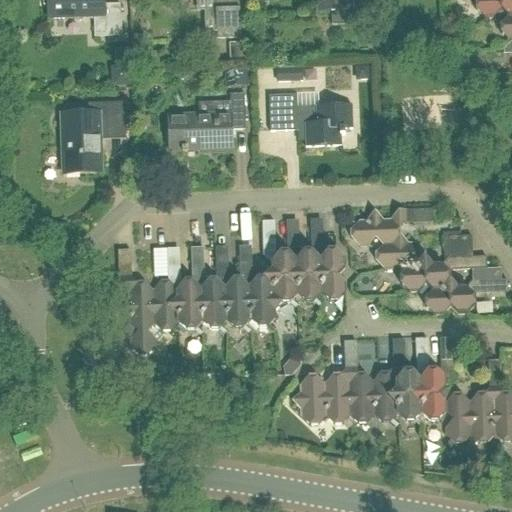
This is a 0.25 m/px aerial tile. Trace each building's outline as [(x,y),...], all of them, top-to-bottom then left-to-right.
[(104,11),(103,0),(47,0),(49,21),(93,19),(94,39),(121,38),(120,11),(104,11)] [(239,0),(180,0),(181,2),(215,1),(217,41),(241,40),(239,0)] [(317,0),(318,14),(334,13),(334,28),(366,26),(365,0),(317,0)] [(511,20),(511,0),(481,0),(476,5),(476,13),(485,22),(493,21),(501,13),(509,20),(511,20)] [(511,20),(509,20),(501,29),(501,36),(510,45),(511,44),(511,20)] [(303,70),(276,71),(276,85),(303,84),(303,70)] [(225,73),(225,90),(252,89),(251,72),(225,73)] [(232,153),(232,132),(245,132),(244,97),(230,97),(231,117),(169,119),(170,153),(182,153),(182,155),(187,155),(187,152),(213,151),(213,154),(232,153)] [(345,132),(353,131),(352,108),(298,110),(297,99),(268,100),(270,134),(273,134),(298,133),(298,127),(305,127),(306,150),(342,148),(342,138),(346,138),(345,132)] [(100,132),(124,131),(124,106),(98,107),(98,115),(61,116),(63,177),(101,175),(100,132)] [(156,119),(141,119),(141,131),(157,130),(156,119)] [(416,271),(425,261),(425,253),(416,245),(408,246),(400,238),(400,231),(403,226),(413,226),(413,214),(398,214),(390,222),(384,223),(375,215),(367,224),(360,224),(351,233),(352,241),(360,249),(368,249),(376,240),(384,248),(376,256),(377,264),(385,272),(392,272),(400,263),(409,271),(416,271)] [(273,289),(273,297),(266,306),(275,314),(282,305),(289,305),(298,297),(298,290),(289,281),(297,272),(297,265),(287,257),(281,257),(275,254),(275,244),(274,224),(262,225),(263,244),(263,258),(271,266),(272,273),(263,281),(273,289)] [(449,261),(473,260),(472,239),(448,239),(449,261)] [(321,288),(322,296),(330,304),(337,303),(346,295),(346,287),(337,279),(345,271),(345,263),(336,254),(328,255),(324,251),(323,242),(311,242),(311,255),(320,264),(321,271),(312,280),(321,288)] [(320,264),(311,255),(303,256),(299,253),(299,243),(287,243),(287,257),(297,265),(297,272),(289,281),(298,290),(298,297),(306,305),(314,304),(322,296),(321,288),(312,280),(321,271),(320,264)] [(123,264),(122,245),(113,245),(113,264),(123,264)] [(235,331),(242,331),(250,323),(249,315),(241,306),(249,297),(249,291),(241,283),(234,282),(229,279),(228,269),(228,254),(216,255),(217,270),(217,284),(225,291),(225,298),(217,307),(226,315),(226,323),(235,331)] [(226,315),(217,307),(225,298),(225,291),(217,284),(210,284),(205,279),(204,270),(204,255),(192,256),(192,270),(193,283),(201,292),(201,299),(193,307),(201,316),(202,324),(210,332),(218,332),(226,323),(226,315)] [(442,293),(449,284),(450,277),(453,273),(487,272),(486,260),(473,260),(449,261),(448,261),(440,269),(433,269),(425,261),(416,271),(409,271),(401,279),(401,287),(410,295),(418,295),(425,287),(433,294),(442,293)] [(273,289),(263,281),(257,282),(253,278),(252,268),(240,269),(241,283),(249,291),(249,297),(241,306),(249,315),(250,323),(259,331),(266,330),(275,322),(275,314),(266,306),(273,297),(273,289)] [(201,292),(193,283),(185,284),(181,280),(180,271),(169,271),(169,285),(178,293),(178,300),(169,308),(178,317),(178,325),(186,333),(194,333),(202,324),(201,316),(193,307),(201,299),(201,292)] [(178,293),(169,285),(162,285),(153,293),(146,285),(138,285),(132,281),(132,272),(120,273),(120,287),(129,295),(129,301),(121,310),(130,319),(130,326),(137,334),(130,342),(130,350),(139,358),(148,358),(156,350),(155,342),(146,334),(155,327),(162,334),(170,334),(178,325),(178,317),(169,308),(178,300),(178,293)] [(442,293),(433,294),(425,302),(427,310),(435,319),(443,318),(451,310),(458,318),(466,317),(475,309),(475,301),(478,296),(487,295),(487,283),(472,284),(465,292),(457,292),(449,284),(442,293)] [(430,424),(438,424),(445,416),(445,407),(438,400),(446,391),(446,390),(446,383),(454,375),(453,361),(441,361),(441,371),(436,375),(430,375),(420,385),(420,393),(413,401),(421,409),(421,416),(430,424)] [(397,386),(406,376),(406,362),(394,363),(394,370),(390,376),(382,377),(373,385),(366,379),(366,377),(359,377),(348,387),(349,394),(341,403),(349,410),(349,419),(358,426),(365,426),(373,418),(382,426),(390,425),(397,417),(397,410),(389,401),(397,393),(397,386)] [(420,385),(430,375),(429,362),(417,362),(417,372),(414,376),(406,376),(397,386),(397,393),(389,401),(397,410),(397,417),(406,425),(413,424),(421,416),(421,409),(413,401),(420,393),(420,385)] [(348,387),(359,377),(358,363),(346,364),(346,371),(341,377),(333,378),(325,386),(317,379),(310,379),(300,389),(300,396),(292,404),(300,412),(301,420),(310,428),(318,428),(326,420),(333,427),(342,427),(349,419),(349,410),(341,403),(349,394),(348,387)] [(461,398),(454,398),(446,390),(446,391),(438,400),(445,407),(445,416),(453,423),(445,431),(446,439),(455,447),(462,447),(470,439),(478,446),(487,446),(494,438),(494,430),(502,422),(494,414),(493,407),(503,396),(501,383),(490,384),(490,392),(485,397),(478,397),(470,406),(461,398)] [(494,430),(494,438),(502,446),(510,445),(511,443),(511,398),(509,396),(503,396),(493,407),(494,414),(502,422),(494,430)]
